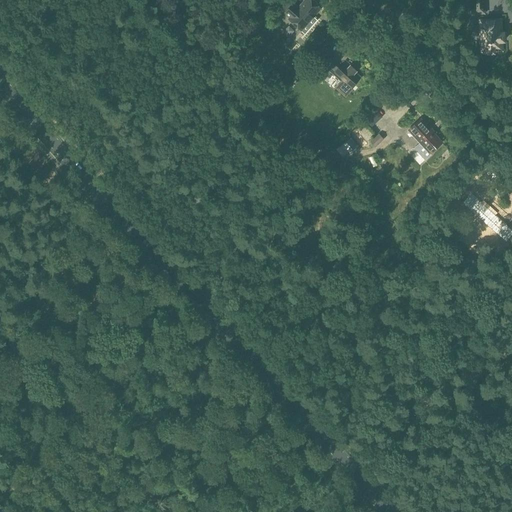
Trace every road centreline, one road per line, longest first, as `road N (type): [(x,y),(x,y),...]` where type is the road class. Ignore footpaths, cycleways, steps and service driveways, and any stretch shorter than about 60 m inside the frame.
road 1 (secondary): [(385,511),(0,87)]
road 2 (unclassified): [(511,140),(373,0)]
